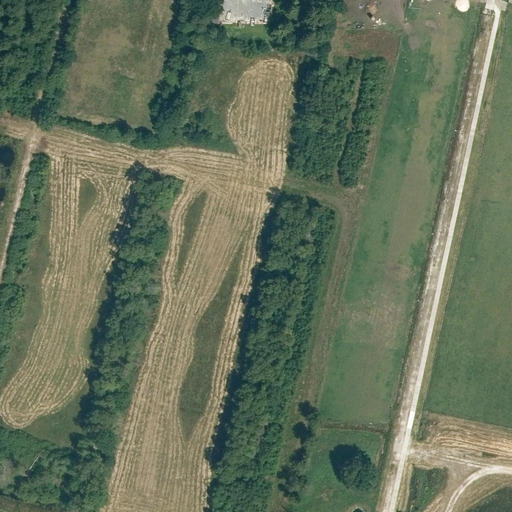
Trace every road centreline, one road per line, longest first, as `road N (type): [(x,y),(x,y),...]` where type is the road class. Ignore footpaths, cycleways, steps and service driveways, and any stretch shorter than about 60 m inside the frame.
road 1 (track): [(393,448),(491,1)]
road 2 (track): [(380,511),(393,448),(464,468)]
